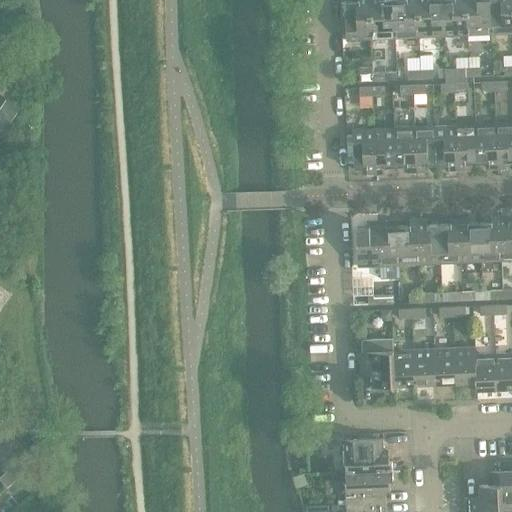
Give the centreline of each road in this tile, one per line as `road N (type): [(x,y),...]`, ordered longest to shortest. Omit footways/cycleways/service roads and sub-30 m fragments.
road 1 (residential): [(340,195),(351,419),(428,419)]
road 2 (residential): [(340,195),(332,0)]
